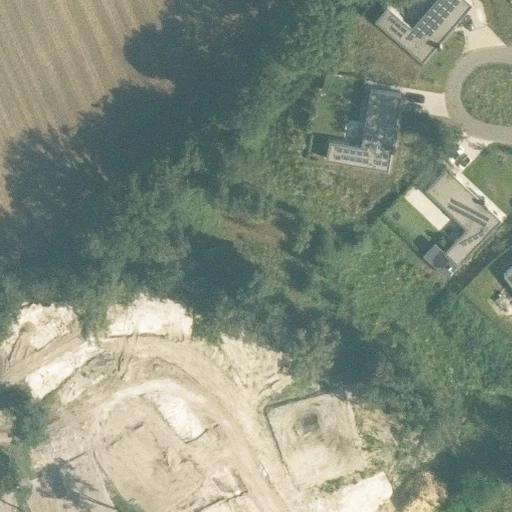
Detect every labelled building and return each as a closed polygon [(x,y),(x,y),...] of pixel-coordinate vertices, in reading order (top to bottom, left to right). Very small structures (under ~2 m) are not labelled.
[(436,45),(439,46),(441,43),(439,41),(454,24),(470,6),(472,3),(467,0),(435,0),(438,2),(414,29),(411,27),(387,5),(374,20),(422,61),(436,45)] [(361,146),(329,140),(326,159),(388,169),(392,148),(394,148),(395,144),(392,143),(396,122),(400,98),(400,94),(370,89),(367,110),(368,110),(362,146),(361,146)] [(469,225),(466,228),(444,251),(458,264),(501,219),(485,204),(487,202),(484,199),(482,201),(466,186),(448,168),(446,166),(425,189),(440,203),(443,200),(469,225)] [(166,304),(114,306),(115,334),(185,331),(182,275),(164,275),(166,304)] [(92,345),(57,302),(38,318),(53,338),(48,343),(47,341),(18,362),(41,393),(71,370),(63,360),(68,356),(72,361),(92,345)] [(247,320),(221,333),(253,395),(306,368),(298,351),(273,365),(271,366),(247,320)] [(336,398),(283,414),(291,439),(296,437),(298,442),(285,446),(296,483),(333,472),(320,430),(343,423),(336,398)] [(196,480),(154,423),(107,456),(116,471),(143,453),(172,497),(196,480)] [(79,469),(27,490),(36,511),(42,511),(63,504),(66,511),(65,511),(101,511),(97,499),(85,504),(82,496),(89,493),(79,469)] [(396,511),(380,479),(348,494),(354,506),(347,509),(344,503),(326,511),(396,511)]
